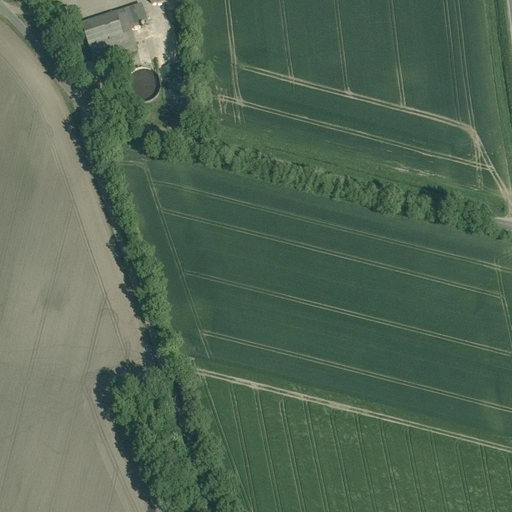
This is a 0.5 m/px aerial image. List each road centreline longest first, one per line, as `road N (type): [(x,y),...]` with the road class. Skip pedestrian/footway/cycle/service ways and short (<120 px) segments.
road 1 (unclassified): [(511,226),(87,109)]
road 2 (unclassified): [(87,109),(84,137),(214,511)]
road 3 (unclassified): [(87,109),(0,6)]
